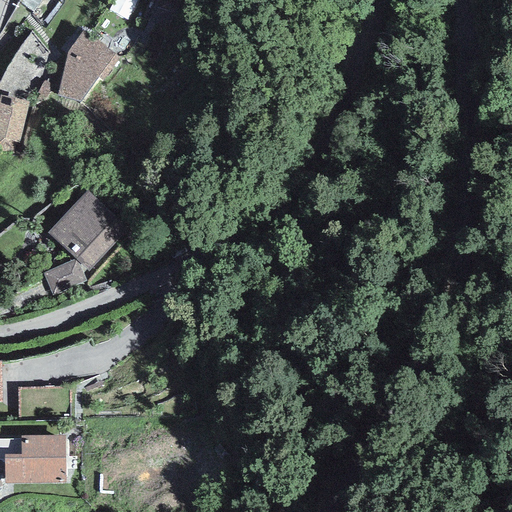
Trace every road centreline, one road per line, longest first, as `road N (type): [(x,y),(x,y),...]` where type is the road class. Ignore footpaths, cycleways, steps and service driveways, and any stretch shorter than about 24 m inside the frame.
road 1 (residential): [(466,0),(463,260),(450,320),(415,388),(328,511)]
road 2 (residential): [(0,337),(168,273),(266,214),(329,126),(377,0)]
